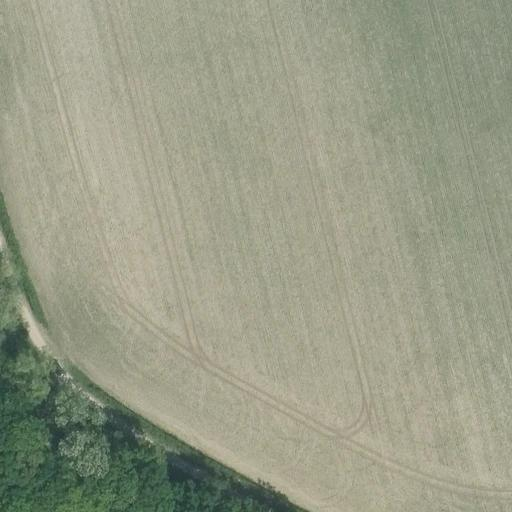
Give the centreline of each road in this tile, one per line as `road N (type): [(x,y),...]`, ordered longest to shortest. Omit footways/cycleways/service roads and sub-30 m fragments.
road 1 (track): [(268,511),(86,403),(29,328),(0,255)]
road 2 (residential): [(71,511),(42,398),(56,367)]
